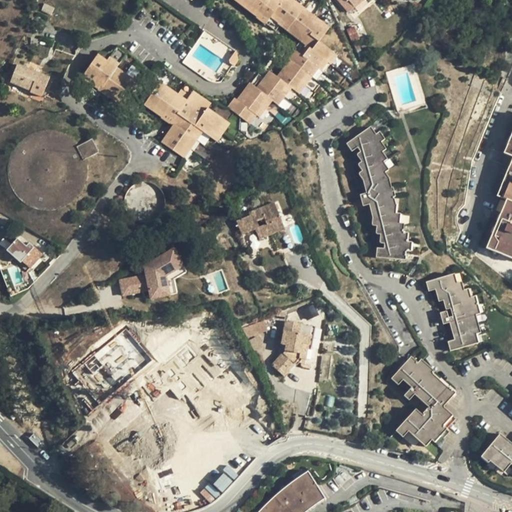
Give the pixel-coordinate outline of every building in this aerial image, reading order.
[(237,99),(230,109),(251,124),(258,115),(262,117),(273,101),(280,106),(292,89),(301,95),(319,70),(322,72),(328,64),(331,66),(338,56),(320,43),(329,30),(288,0),(285,0),(282,4),(277,0),(232,0),(258,18),(257,20),(265,26),(266,25),(277,32),(281,26),(302,42),(295,51),(297,52),(291,61),(292,62),(279,78),(272,73),(268,79),(261,75),(254,85),(252,83),(245,92),(247,93),(241,102),(237,99)] [(511,27),(491,86),(503,91),(511,65),(511,27)] [(448,33),(441,42),(451,50),(458,41),(448,33)] [(99,57),(84,78),(93,85),(89,91),(98,97),(102,92),(111,99),(111,98),(120,104),(136,82),(118,70),(120,67),(110,60),(108,63),(99,57)] [(19,66),(12,85),(25,90),(32,72),(19,66)] [(32,72),(25,90),(33,93),(36,85),(47,89),(51,80),(32,72)] [(177,126),(165,145),(186,159),(204,132),(219,142),(231,124),(210,110),(213,105),(196,93),(190,102),(163,84),(148,106),(164,118),(164,119),(173,125),(174,124),(177,126)] [(36,85),(33,94),(44,98),(47,89),(36,85)] [(376,248),(375,258),(400,260),(401,251),(406,251),(407,243),(402,242),(403,233),(398,233),(399,224),(394,224),(395,214),(391,213),(392,204),(390,205),(388,199),(390,198),(388,189),(386,190),(385,184),(386,183),(381,176),(385,173),(380,166),(384,163),(378,155),(382,153),(377,145),(381,142),(375,134),(371,137),(367,130),(346,144),(351,151),(357,148),(360,152),(356,154),(361,162),(358,165),(361,172),(358,174),(363,181),(366,194),(359,195),(362,206),(369,205),(372,218),(371,226),(375,227),(376,235),(380,235),(379,244),(383,244),(383,249),(376,248)] [(99,154),(93,141),(81,147),(76,141),(68,136),(62,134),(58,132),(48,131),(38,133),(31,135),(21,142),(15,149),(13,154),(9,163),(8,173),(9,183),(12,190),(17,198),(24,204),(32,209),(39,211),(44,212),(49,212),(55,212),(61,210),(65,209),(71,206),(77,201),(84,191),(87,185),(88,179),(88,168),(87,160),(99,154)] [(505,201),(485,249),(511,259),(511,134),(504,154),(511,157),(511,159),(496,197),(505,201)] [(251,218),(237,224),(242,236),(256,231),(259,240),(284,230),(274,205),(249,215),(251,218)] [(23,262),(31,270),(43,257),(36,249),(33,252),(21,239),(8,251),(21,264),(23,262)] [(147,278),(121,283),(124,298),(150,293),(152,301),(170,298),(167,278),(184,268),(174,252),(145,269),(147,278)] [(167,278),(170,298),(176,297),(173,284),(188,275),(184,268),(167,278)] [(447,342),(450,351),(473,345),(471,336),(476,334),(471,317),(476,316),(471,298),(467,299),(464,290),(459,292),(457,283),(453,284),(450,276),(426,283),(429,292),(435,290),(439,302),(443,301),(446,310),(450,309),(452,316),(448,317),(446,312),(440,313),(443,324),(449,323),(453,340),(447,342)] [(248,338),(267,330),(263,321),(245,328),(248,338)] [(285,351),(272,365),(283,376),(298,360),(298,355),(301,355),(303,344),(308,345),(312,326),(285,321),(281,344),(286,345),(285,351)] [(97,402),(152,358),(127,327),(72,371),(97,402)] [(257,351),(263,347),(257,336),(251,340),(257,351)] [(414,409),(397,428),(405,434),(408,431),(422,444),(429,436),(435,442),(456,418),(444,406),(456,393),(448,387),(447,388),(431,375),(433,373),(419,360),(415,364),(409,358),(389,380),(396,386),(401,381),(409,388),(402,396),(408,401),(413,395),(427,407),(427,408),(426,407),(421,412),(423,414),(421,415),(414,409)] [(511,444),(498,434),(483,453),(490,460),(489,461),(503,473),(510,465),(511,466),(511,444)] [(222,492),(237,476),(228,467),(213,484),(222,492)] [(299,511),(303,510),(313,502),(322,495),(308,472),(298,479),(287,487),(277,495),(268,503),(260,511),(259,511),(299,511)]
